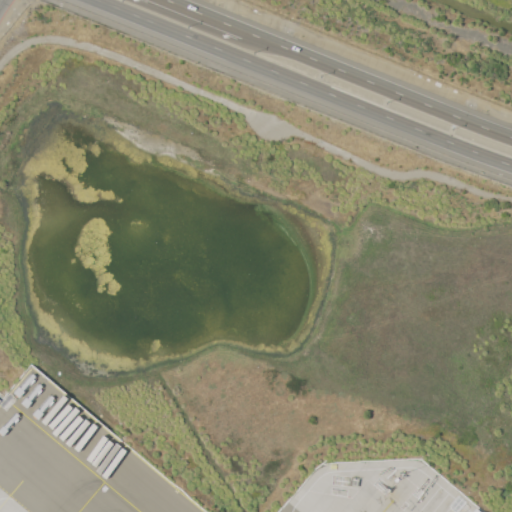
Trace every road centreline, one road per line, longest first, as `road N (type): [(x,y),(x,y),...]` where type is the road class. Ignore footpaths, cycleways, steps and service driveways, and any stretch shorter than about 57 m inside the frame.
road 1 (secondary): [(95,0),(511,167)]
road 2 (secondary): [(511,139),(243,31)]
